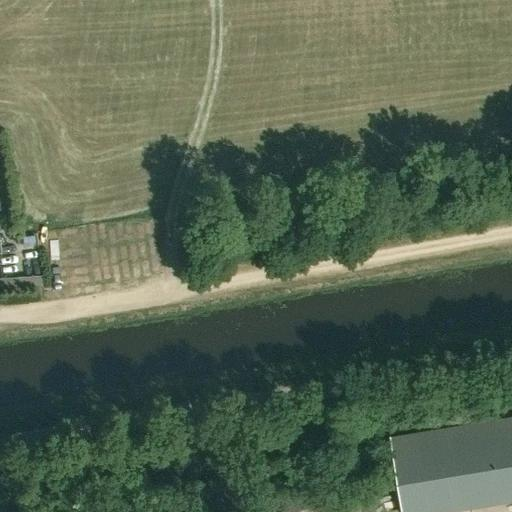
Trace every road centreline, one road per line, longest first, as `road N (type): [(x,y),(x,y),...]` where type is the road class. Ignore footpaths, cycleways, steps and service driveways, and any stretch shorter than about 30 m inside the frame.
road 1 (unclassified): [(511,362),(0,445)]
road 2 (track): [(0,315),(511,235)]
road 3 (unknown): [(211,0),(213,59),(163,292)]
